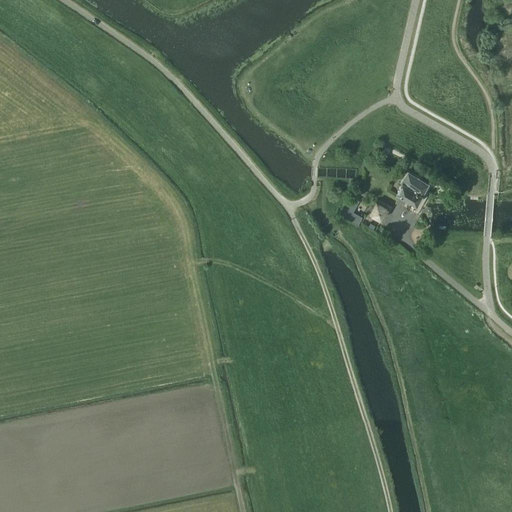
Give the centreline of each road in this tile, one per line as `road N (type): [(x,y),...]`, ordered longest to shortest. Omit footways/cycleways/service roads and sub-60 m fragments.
road 1 (unknown): [(459,0),(451,34),(490,108),(490,163)]
road 2 (track): [(340,330),(237,268),(194,264)]
